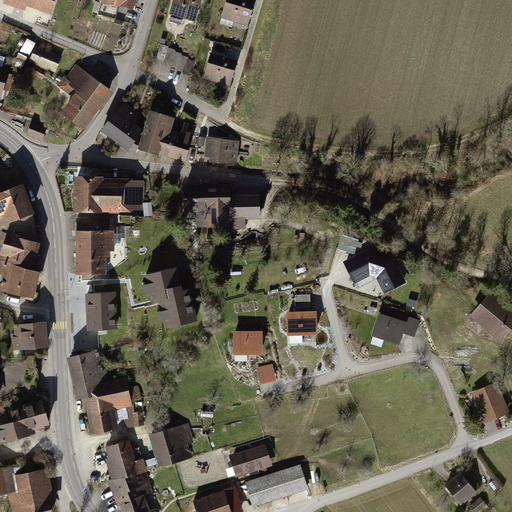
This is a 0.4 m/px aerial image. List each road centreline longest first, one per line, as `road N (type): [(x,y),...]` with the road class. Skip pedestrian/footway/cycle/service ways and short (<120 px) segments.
road 1 (track): [(221,117),(255,136),(367,159),(411,155),(511,114)]
road 2 (track): [(511,276),(445,254),(364,200),(241,176)]
road 3 (primary): [(32,163),(54,215),(64,441)]
road 4 (residential): [(132,70),(221,117),(263,0)]
road 5 (unclassified): [(301,508),(470,447)]
road 6 (residential): [(470,447),(429,358),(349,372)]
road 7 (residential): [(241,176),(103,160),(80,147)]
road 8 (residential): [(132,70),(0,13)]
